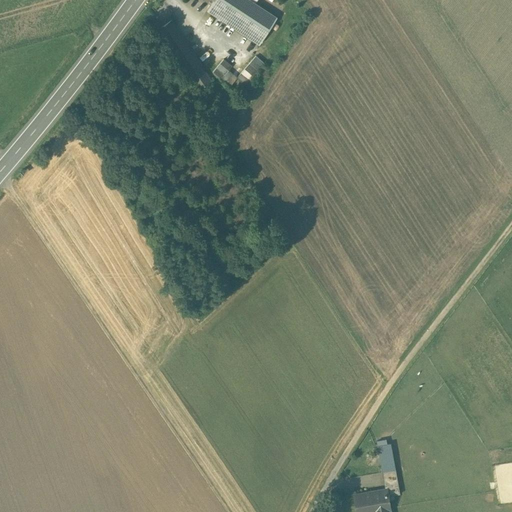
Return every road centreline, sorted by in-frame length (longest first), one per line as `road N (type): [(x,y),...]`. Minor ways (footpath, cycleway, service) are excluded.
road 1 (track): [(1,174),(231,511)]
road 2 (track): [(511,224),(390,380),(332,475)]
road 3 (secondary): [(135,0),(0,176)]
